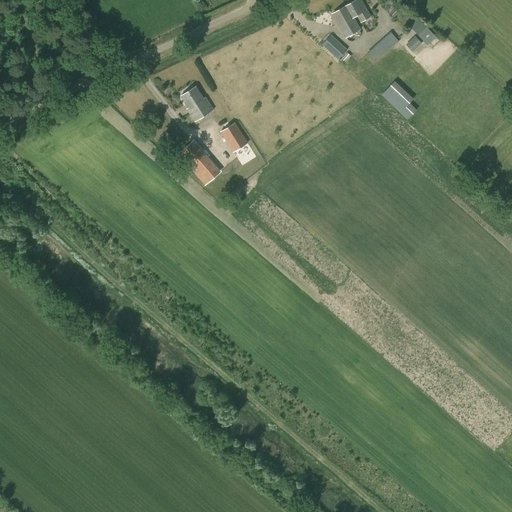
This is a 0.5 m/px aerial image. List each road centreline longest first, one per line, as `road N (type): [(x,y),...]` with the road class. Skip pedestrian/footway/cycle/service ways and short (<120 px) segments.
road 1 (unknown): [(380,511),(0,184)]
road 2 (unclassified): [(0,125),(264,0)]
